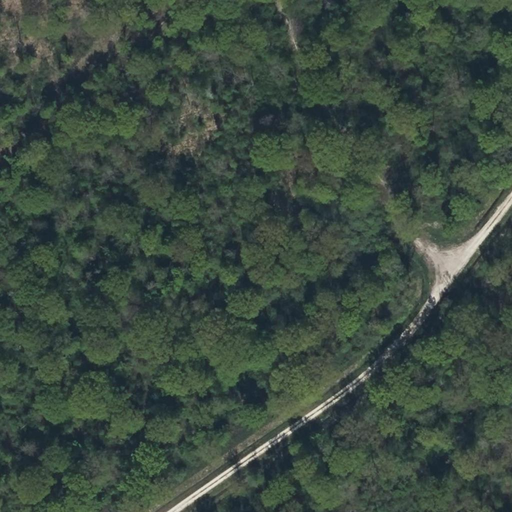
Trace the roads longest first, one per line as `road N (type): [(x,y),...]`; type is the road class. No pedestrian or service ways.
road 1 (track): [(170,511),(347,391),(423,319),(446,275)]
road 2 (track): [(271,0),(416,246),(446,275)]
